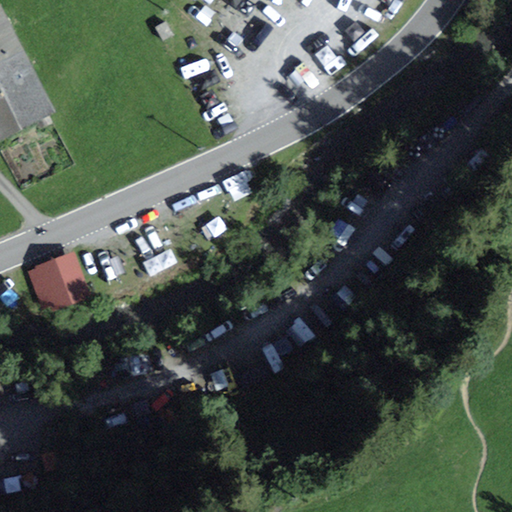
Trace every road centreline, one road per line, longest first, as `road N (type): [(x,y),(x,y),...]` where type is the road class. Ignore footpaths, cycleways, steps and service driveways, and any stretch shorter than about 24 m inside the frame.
road 1 (track): [(0,423),(182,380),(311,312),(511,71)]
road 2 (tertiary): [(445,0),(396,55),(330,105),(0,256)]
